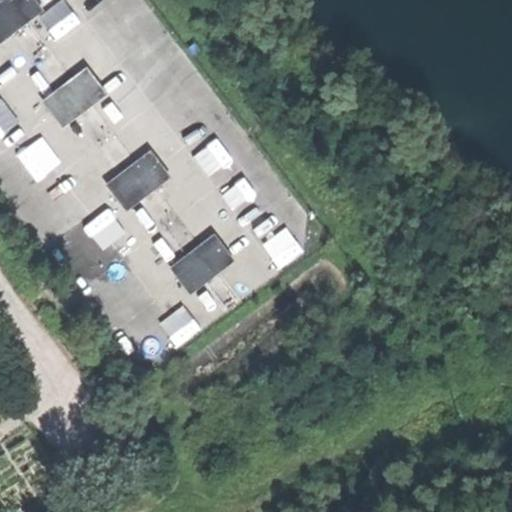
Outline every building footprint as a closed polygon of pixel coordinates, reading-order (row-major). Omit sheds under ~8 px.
[(0,38),(4,44),(48,10),(40,0),(3,0),(0,3),(0,38)] [(147,88),(170,71),(153,48),(130,65),(147,88)] [(46,100),(68,127),(111,93),(90,66),(46,100)] [(19,98),(0,112),(0,119),(13,137),(35,120),(19,98)] [(147,111),(124,127),(141,151),(164,135),(147,111)] [(155,150),(110,183),(130,209),(175,176),(155,150)] [(286,264),(312,250),(298,224),(272,237),(286,264)] [(101,266),(124,251),(107,227),(84,242),(101,266)] [(217,232),(173,267),(195,294),(239,259),(217,232)] [(137,310),(160,297),(147,273),(124,287),(137,310)] [(177,314),(156,331),(171,350),(192,333),(177,314)]
